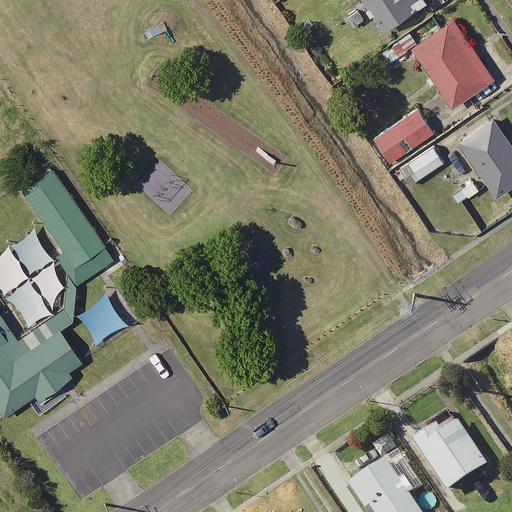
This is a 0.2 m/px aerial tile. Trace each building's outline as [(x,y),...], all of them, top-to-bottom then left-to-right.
[(363,0),(379,24),(408,4),(411,8),(423,0),(363,0)] [(483,77),(441,16),(407,39),(448,100),(483,77)] [(321,50),(334,37),(324,26),(311,39),(321,50)] [(341,36),(338,39),(337,41),(336,43),(336,45),(336,47),(336,49),(336,51),(337,53),(339,55),(340,56),(342,57),(344,58),(346,59),(348,59),(350,59),(352,58),(354,57),(356,56),(357,54),(359,53),(359,51),(360,49),(360,46),(360,44),(359,42),(358,40),(357,39),(356,37),(354,36),(352,35),(350,35),(348,34),(346,35),(344,35),(342,36),(341,36)] [(429,128),(413,104),(370,132),(386,156),(429,128)] [(476,166),(456,179),(466,194),(486,181),(492,191),(511,177),(511,144),(510,146),(490,117),(457,139),(476,166)] [(440,158),(429,141),(396,163),(407,179),(440,158)] [(99,272),(35,182),(0,206),(0,213),(60,299),(99,272)] [(266,282),(258,243),(233,248),(241,287),(266,282)] [(100,289),(71,309),(92,337),(120,317),(100,289)] [(0,419),(64,375),(41,342),(0,370),(0,419)] [(483,461),(448,409),(409,435),(444,488),(483,461)] [(395,474),(382,455),(344,480),(361,506),(365,503),(371,511),(418,511),(404,491),(409,488),(399,472),(395,474)]
